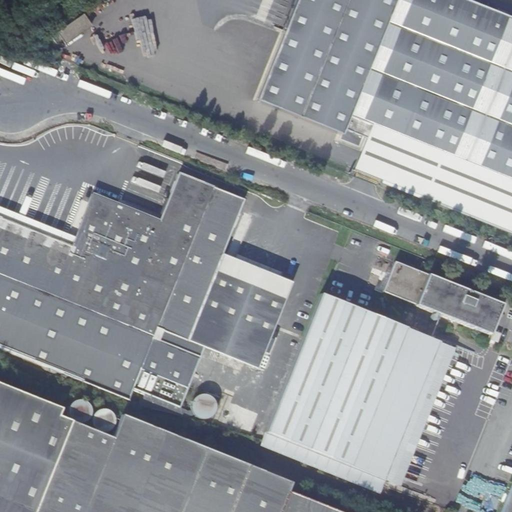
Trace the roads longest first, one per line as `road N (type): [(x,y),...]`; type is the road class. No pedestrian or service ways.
road 1 (unclassified): [(511,271),(84,99),(48,93),(0,101)]
road 2 (unknown): [(318,238),(305,300),(255,415)]
